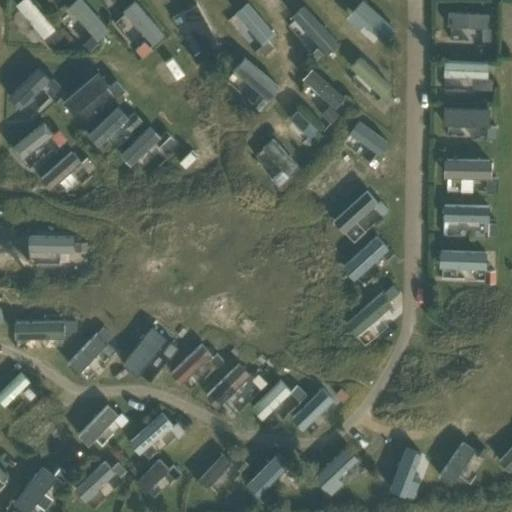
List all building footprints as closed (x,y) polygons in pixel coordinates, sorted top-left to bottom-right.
[(55,26),(33,0),(14,0),(13,1),(43,36),(55,26)] [(109,28),(83,0),(70,0),(66,3),(97,38),(109,28)] [(164,36),(135,0),(128,0),(121,7),(152,45),(164,36)] [(218,44),(194,0),(189,0),(179,6),(183,14),(203,52),(218,44)] [(274,33),(247,0),(243,0),(234,8),(262,43),(274,33)] [(396,29),(363,0),(357,0),(343,16),(359,30),(366,23),(385,41),(396,29)] [(336,41),(302,2),(290,11),(325,51),(336,41)] [(488,10),(447,8),(446,23),(487,25),(488,10)] [(60,23),(46,34),(53,42),(66,31),(60,23)] [(390,84),(359,52),(349,62),(380,94),(390,84)] [(280,85),(243,53),(232,66),(269,97),(280,85)] [(487,59),(443,58),(442,74),(486,75),(487,59)] [(48,75),(36,63),(5,92),(18,105),(48,75)] [(344,94),(311,64),(301,75),(334,105),(344,94)] [(106,81),(94,68),(62,98),(74,111),(106,81)] [(128,114),(116,102),(86,133),(98,144),(128,114)] [(488,104),(442,103),(442,121),(488,122),(488,104)] [(319,127),(296,106),(288,115),(310,136),(319,127)] [(53,131),(42,118),(9,145),(19,158),(48,135),(57,146),(65,139),(57,128),(53,131)] [(450,121),(450,130),(500,132),(500,123),(450,121)] [(159,134),(148,123),(118,153),(130,165),(159,134)] [(384,142),(358,123),(351,134),(377,152),(384,142)] [(298,164),(272,134),(261,144),(287,174),(298,164)] [(81,159),(70,147),(39,176),(50,188),(81,159)] [(309,185),(321,198),(345,175),(352,183),(362,174),(342,153),(309,185)] [(491,155),(443,154),(443,174),(472,174),(491,175),(491,155)] [(366,186),(362,190),(332,218),(344,231),(372,205),(381,214),(388,208),(366,186)] [(488,203),(443,200),(442,216),(487,219),(488,203)] [(388,245),(375,232),(341,266),(353,279),(388,245)] [(7,238),(1,248),(6,252),(0,262),(0,270),(2,271),(17,244),(7,238)] [(486,248),(438,247),(437,265),(485,266),(486,248)] [(392,302),(380,289),(343,322),(355,335),(392,302)] [(77,330),(77,320),(12,320),(12,336),(64,336),(64,330),(77,330)] [(169,337),(156,325),(125,357),(145,376),(156,366),(148,358),(169,337)] [(116,349),(95,329),(65,360),(77,372),(100,348),(109,356),(116,349)] [(211,353),(201,341),(169,370),(179,381),(211,353)] [(250,374),(236,359),(202,392),(217,406),(250,374)] [(30,381),(20,371),(0,389),(0,400),(5,405),(30,381)] [(290,389),(278,377),(250,405),(262,417),(290,389)] [(333,396),(321,385),(291,414),(302,426),(333,396)] [(44,436),(39,430),(60,412),(49,398),(14,427),(31,447),(44,436)] [(337,398),(308,421),(314,428),(342,405),(337,398)] [(118,414),(107,403),(76,431),(87,442),(118,414)] [(172,423),(160,409),(127,438),(139,452),(172,423)] [(62,415),(40,428),(45,436),(67,423),(62,415)] [(474,447),(461,439),(437,474),(450,483),(474,447)] [(357,455),(346,443),(312,473),(330,492),(341,482),(335,475),(357,455)] [(511,465),(511,443),(498,459),(509,469),(511,465)] [(419,451),(403,445),(388,486),(411,495),(417,479),(410,476),(419,451)] [(233,462),(223,451),(195,480),(205,490),(233,462)] [(286,463),(275,453),(254,475),(264,485),(286,463)] [(168,467),(157,456),(134,480),(146,490),(168,467)] [(113,470),(101,458),(73,486),(85,499),(113,470)] [(0,484),(12,474),(0,460),(0,470),(2,473),(0,474),(0,484)] [(53,476),(40,466),(17,497),(30,506),(53,476)] [(55,493),(69,472),(61,467),(47,488),(55,493)]
